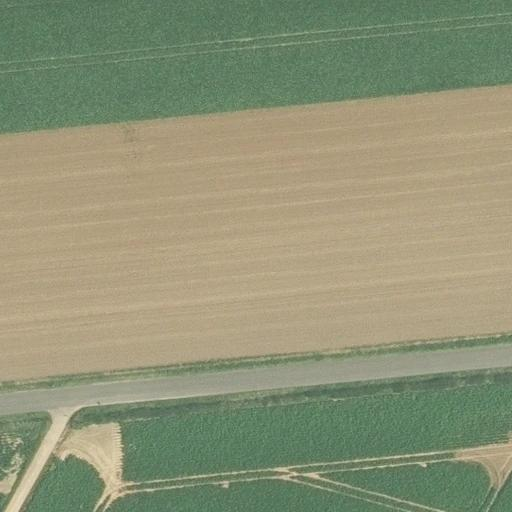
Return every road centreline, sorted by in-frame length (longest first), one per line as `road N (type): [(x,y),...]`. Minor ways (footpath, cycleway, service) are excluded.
road 1 (tertiary): [(0,408),(511,355)]
road 2 (track): [(10,511),(71,402)]
